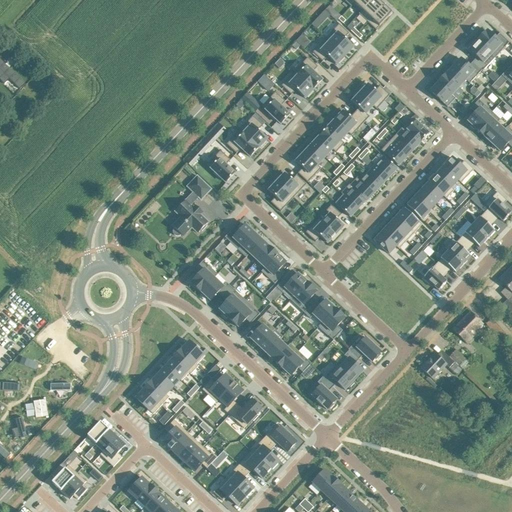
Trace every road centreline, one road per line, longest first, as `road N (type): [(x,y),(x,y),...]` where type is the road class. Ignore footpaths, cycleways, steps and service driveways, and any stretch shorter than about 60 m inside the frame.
road 1 (tertiary): [(102,213),(303,0)]
road 2 (residential): [(132,292),(186,306),(327,436)]
road 3 (residential): [(406,89),(379,63),(364,63),(243,195)]
road 4 (residential): [(452,132),(323,272)]
road 5 (tertiary): [(111,379),(0,500)]
